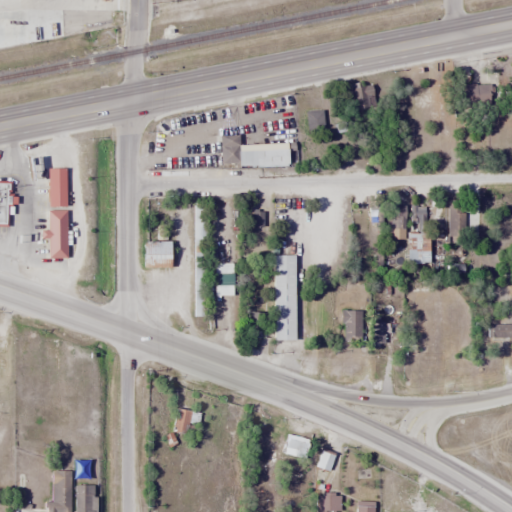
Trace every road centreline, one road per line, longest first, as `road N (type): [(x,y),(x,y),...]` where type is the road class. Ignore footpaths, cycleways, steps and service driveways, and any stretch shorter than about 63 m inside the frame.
road 1 (trunk): [(0,126),(511,23)]
road 2 (residential): [(128,511),(129,101)]
road 3 (residential): [(129,183),(511,176)]
road 4 (primary): [(511,503),(400,440),(235,368)]
road 5 (primary): [(235,368),(0,283)]
road 6 (primary): [(454,398),(381,396),(235,368)]
